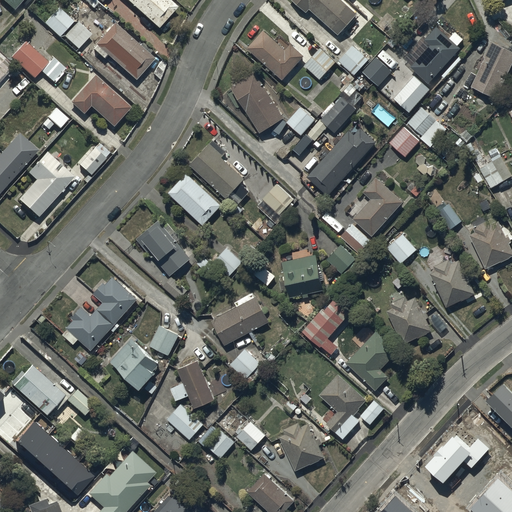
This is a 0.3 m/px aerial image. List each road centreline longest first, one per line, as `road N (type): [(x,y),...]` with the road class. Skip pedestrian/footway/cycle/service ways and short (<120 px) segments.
road 1 (residential): [(22,289),(157,146),(233,0)]
road 2 (residential): [(336,511),(462,373),(511,332)]
